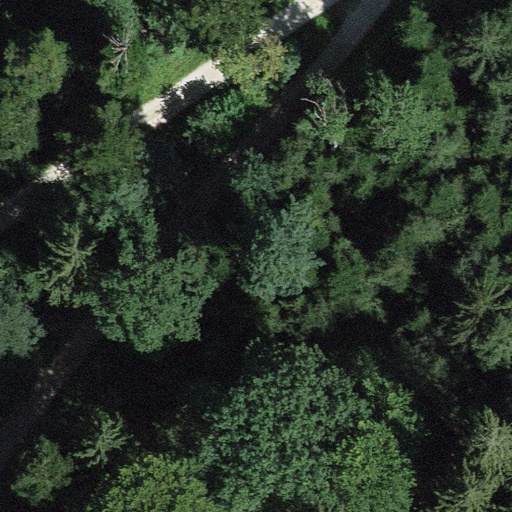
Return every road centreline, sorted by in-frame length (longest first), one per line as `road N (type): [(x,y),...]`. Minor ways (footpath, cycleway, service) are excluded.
road 1 (track): [(373,0),(69,351),(0,447)]
road 2 (track): [(0,204),(303,0)]
